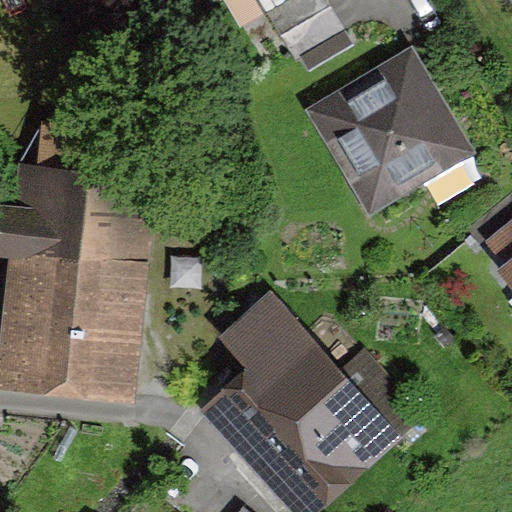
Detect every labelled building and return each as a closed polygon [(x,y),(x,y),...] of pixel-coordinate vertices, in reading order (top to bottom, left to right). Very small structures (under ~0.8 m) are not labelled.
[(170,0),(180,14),(202,0),(254,0),(262,11),(280,0),(170,0)] [(280,0),(262,11),(278,36),(330,4),(328,0),(280,0)] [(330,4),(278,36),(294,62),(346,29),(330,4)] [(407,50),(307,111),(373,219),(474,159),(407,50)] [(144,135),(45,126),(37,210),(6,207),(2,251),(27,253),(17,370),(123,379),(144,135)] [(218,406),(306,503),(394,424),(399,429),(414,416),(410,411),(413,408),(363,352),(333,378),(285,324),(293,317),(274,297),(233,333),(263,366),(218,406)]
